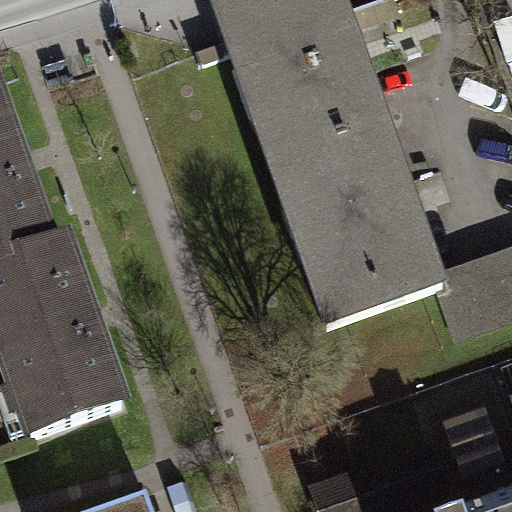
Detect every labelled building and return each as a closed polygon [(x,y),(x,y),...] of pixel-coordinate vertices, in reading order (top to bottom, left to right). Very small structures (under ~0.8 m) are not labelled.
[(237,0),(216,7),(327,333),(440,295),(436,283),(338,0),(237,0)] [(0,139),(0,381),(21,441),(111,409),(53,244),(39,249),(0,139)] [(511,256),(436,283),(440,295),(457,342),(511,322),(511,256)] [(483,413),(440,428),(461,487),(504,472),(483,413)] [(423,452),(305,493),(311,511),(390,511),(438,495),(423,452)] [(144,511),(140,497),(94,511),(144,511)] [(511,511),(511,500),(477,511),(511,511)]
